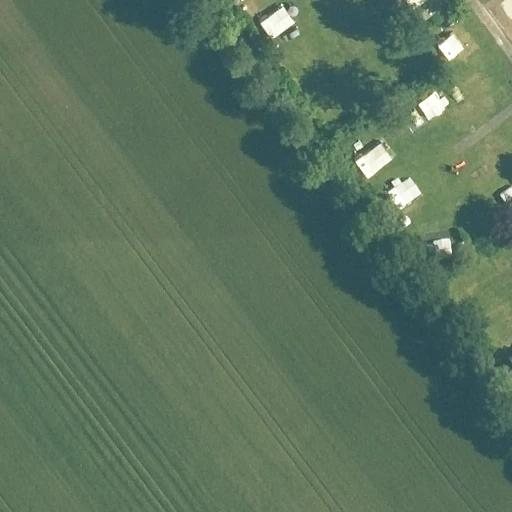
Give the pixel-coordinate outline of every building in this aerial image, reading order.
[(396,0),(393,2),(403,15),(410,11),(419,23),(447,2),(445,0),(396,0)] [(437,41),(446,62),(468,52),(459,32),(437,41)] [(475,96),(490,88),(480,71),(465,79),(475,96)] [(418,183),(393,198),(402,212),(427,197),(418,183)] [(491,191),(476,201),(492,226),(508,216),(491,191)] [(482,324),(498,315),(487,296),(472,305),(482,324)]
